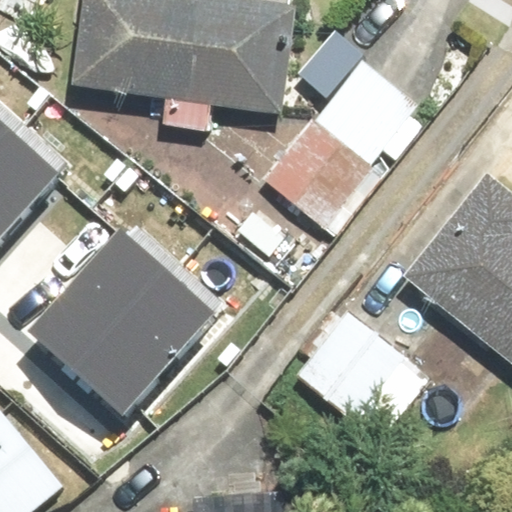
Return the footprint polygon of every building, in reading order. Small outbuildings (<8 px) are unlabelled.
[(224,0),(90,0),(78,86),(169,100),(165,127),(208,133),(212,106),(284,117),(300,11),(224,0)] [(422,114),(361,63),(262,181),(323,232),(422,114)] [(0,94),(0,256),(81,174),(0,94)] [(511,190),(495,176),(409,276),(511,363),(511,190)] [(241,191),(212,230),(264,269),(293,230),(241,191)] [(141,228),(39,331),(132,421),(233,318),(141,228)] [(433,378),(341,307),(288,376),(380,447),(433,378)] [(0,511),(39,511),(67,491),(2,409),(0,410),(0,511)] [(192,511),(283,511),(283,497),(192,504),(192,511)]
